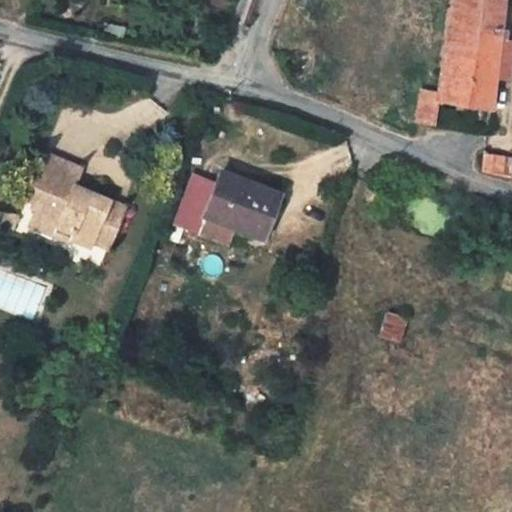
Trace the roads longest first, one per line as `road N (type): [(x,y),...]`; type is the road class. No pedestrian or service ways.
road 1 (residential): [(511,184),(459,172),(247,80)]
road 2 (residential): [(247,80),(0,29)]
